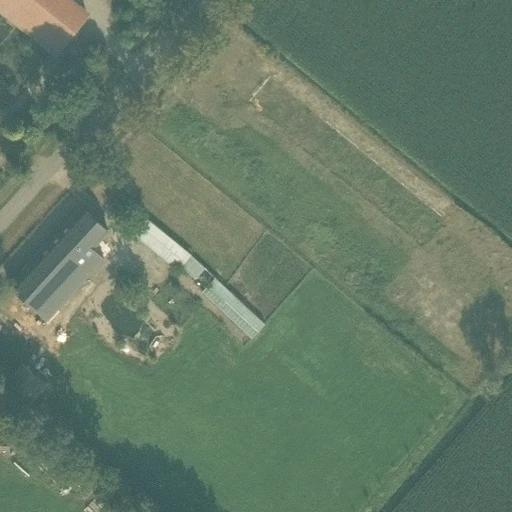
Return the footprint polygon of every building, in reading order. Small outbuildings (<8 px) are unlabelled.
[(69,0),(30,0),(16,19),(44,42),(75,4),(69,0)] [(418,244),(442,215),(266,72),(242,102),(418,244)] [(8,284),(7,285),(48,320),(104,259),(92,247),(98,241),(107,230),(95,219),(81,206),(8,284)] [(190,254),(144,217),(132,233),(177,270),(190,254)] [(481,308),(511,331),(511,274),(509,272),(481,308)] [(264,323),(215,276),(200,292),(251,339),(264,323)] [(30,405),(47,385),(20,362),(3,382),(30,405)]
